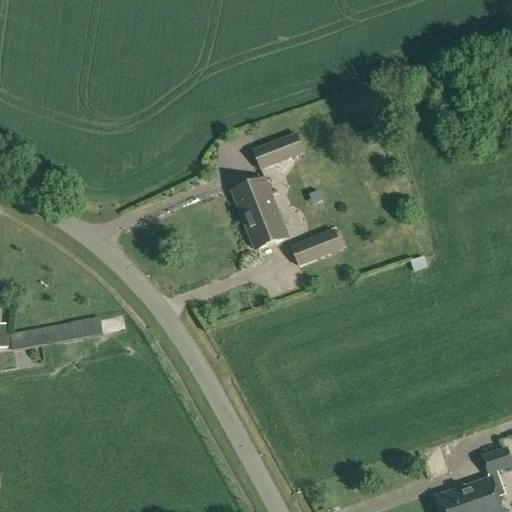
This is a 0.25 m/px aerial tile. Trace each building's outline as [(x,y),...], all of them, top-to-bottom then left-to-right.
[(380,139),(376,128),(364,132),(368,143),(380,139)] [(261,171),(304,154),(297,135),(253,152),(261,171)] [(264,180),(233,193),(245,224),(247,223),(251,234),(249,234),(256,252),(288,239),(264,180)] [(335,232),(291,249),(299,267),(342,250),(335,232)] [(14,351),(48,345),(102,335),(99,317),(73,322),(74,324),(11,335),(14,351)] [(483,459),(489,475),(511,466),(511,465),(507,451),(483,459)] [(437,499),(441,511),(502,511),(491,480),(437,499)]
